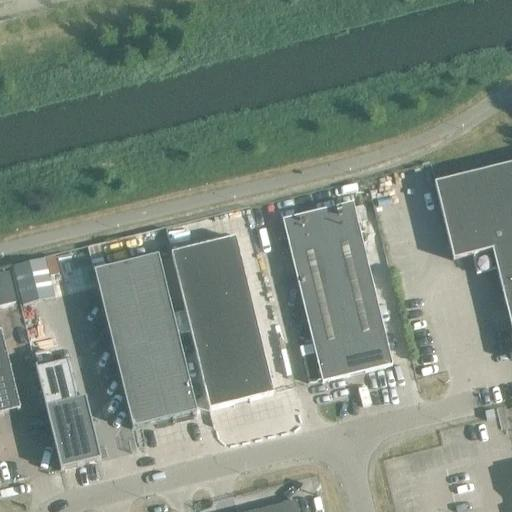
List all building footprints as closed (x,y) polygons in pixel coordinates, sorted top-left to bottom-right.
[(511,166),(434,185),(453,262),(491,252),(511,336),(511,166)] [(393,370),(353,208),(283,225),(322,384),(323,387),(393,370)] [(171,256),(209,412),(232,406),(273,396),(235,240),(171,256)] [(196,415),(158,259),(94,274),(132,431),(196,415)] [(44,261),(13,268),(22,307),(54,300),(44,261)] [(0,271),(0,312),(17,308),(8,269),(0,271)] [(0,415),(20,411),(1,332),(0,332),(0,415)] [(69,361),(35,369),(60,472),(101,462),(85,400),(79,402),(69,361)] [(298,511),(296,503),(259,511),(298,511)]
